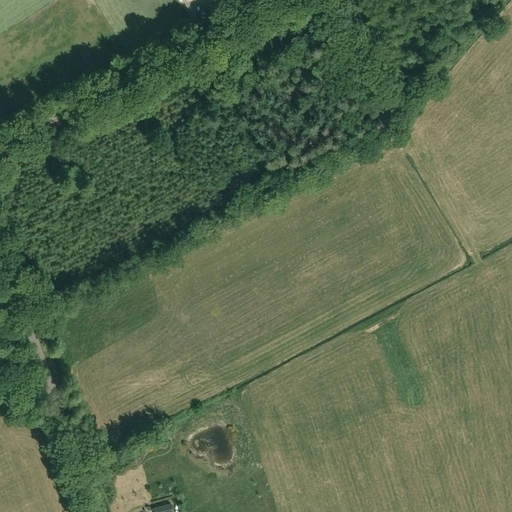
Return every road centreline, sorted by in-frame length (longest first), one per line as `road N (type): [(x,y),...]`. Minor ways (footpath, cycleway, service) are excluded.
road 1 (unclassified): [(0,147),(279,0)]
road 2 (unclassified): [(96,511),(0,252)]
